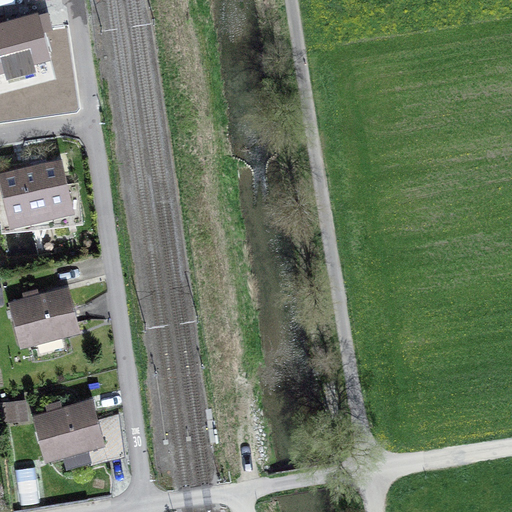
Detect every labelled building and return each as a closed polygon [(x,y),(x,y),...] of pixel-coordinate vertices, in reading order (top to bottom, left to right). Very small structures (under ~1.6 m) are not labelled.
[(26,56),(27,59),(47,53),(40,29),(37,30),(34,17),(5,25),(3,19),(0,19),(0,66),(7,64),(7,61),(26,56)] [(20,169),(0,174),(0,175),(9,215),(27,210),(28,215),(50,209),(51,213),(68,210),(70,210),(68,202),(70,201),(63,175),(60,175),(57,163),(21,171),(20,169)] [(58,330),(59,333),(78,328),(72,303),(69,304),(65,292),(29,301),(28,299),(10,304),(20,343),(39,338),(38,335),(58,330)] [(0,402),(0,405),(2,421),(25,418),(22,401),(9,402),(0,402)] [(109,459),(109,456),(124,452),(119,413),(97,420),(96,416),(93,417),(89,404),(53,414),(52,412),(34,418),(45,457),(64,452),(67,465),(86,459),(88,465),(109,459)]
